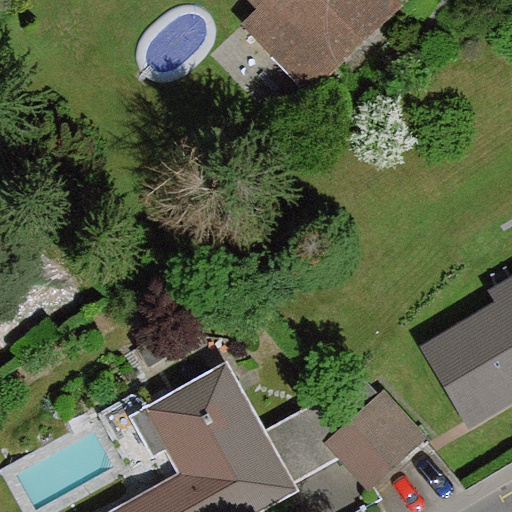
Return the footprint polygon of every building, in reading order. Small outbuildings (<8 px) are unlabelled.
[(393,8),(385,0),(257,0),(326,71),(393,8)] [(511,305),(430,353),(470,422),(511,397),(511,305)] [(263,436),(227,373),(154,413),(188,478),(125,511),(253,511),(293,491),(291,487),(263,436)] [(337,395),(263,436),(291,487),(346,457),(333,445),(360,421),(337,395)] [(384,398),(360,421),(398,462),(421,440),(384,398)] [(398,462),(360,421),(333,445),(346,457),(371,487),(398,462)]
